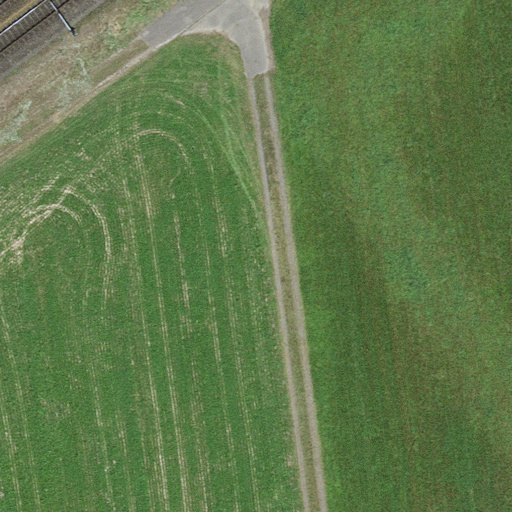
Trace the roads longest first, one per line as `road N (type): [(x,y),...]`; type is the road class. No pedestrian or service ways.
road 1 (track): [(240,0),(305,511)]
road 2 (unknown): [(0,143),(222,0)]
